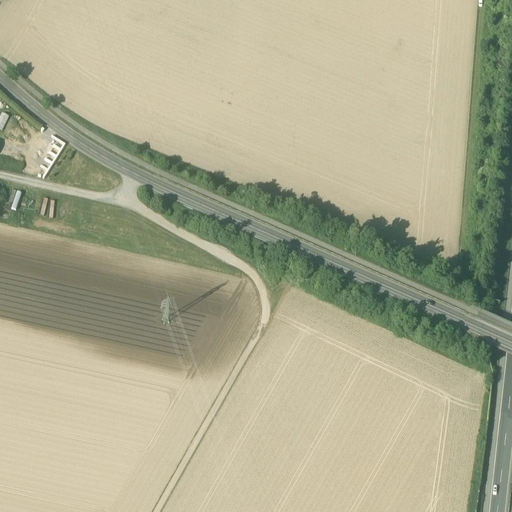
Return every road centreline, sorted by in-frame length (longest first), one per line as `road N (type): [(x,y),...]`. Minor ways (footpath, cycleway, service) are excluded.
road 1 (tertiary): [(0,79),(133,175),(511,346)]
road 2 (track): [(155,511),(265,311),(249,271),(121,201),(133,175)]
road 3 (motorway): [(511,381),(497,511)]
